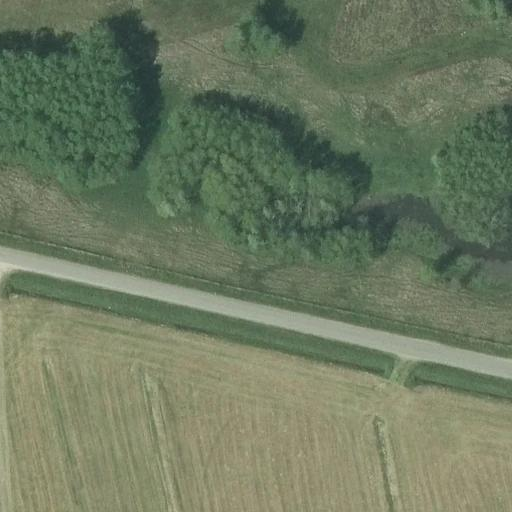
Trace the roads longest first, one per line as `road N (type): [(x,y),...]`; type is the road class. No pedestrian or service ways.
road 1 (unclassified): [(511,375),(0,261)]
road 2 (track): [(10,511),(11,263)]
